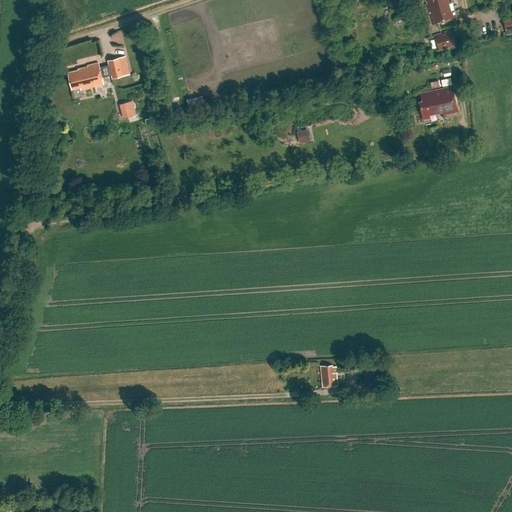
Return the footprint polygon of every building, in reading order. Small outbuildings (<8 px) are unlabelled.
[(431,25),(454,18),(448,0),(424,0),(426,5),(425,6),(431,25)] [(511,19),(503,22),(506,34),(511,32),(511,19)] [(442,33),(434,35),(439,51),(456,46),(451,30),(443,32),(444,34),(442,35),(442,33)] [(121,57),(107,61),(112,78),(125,75),(121,57)] [(102,86),(97,64),(87,67),(87,68),(78,70),(78,71),(67,74),(71,91),(80,88),(81,91),(102,86)] [(438,81),(430,82),(432,89),(439,87),(438,81)] [(443,116),(458,113),(452,88),(420,95),(421,103),(418,103),(422,121),(429,119),(429,116),(442,113),(443,116)] [(188,108),(205,105),(203,95),(186,99),(188,108)] [(169,110),(167,102),(156,105),(158,113),(169,110)] [(132,104),(125,106),(127,118),(135,116),(132,104)] [(308,130),(297,132),(299,143),(310,141),(308,130)] [(364,363),(365,380),(380,379),(379,362),(364,363)] [(322,387),(337,386),(335,367),(331,367),(331,366),(320,367),(322,387)]
